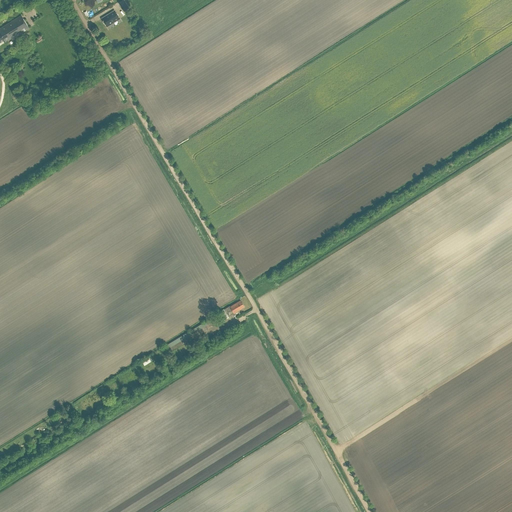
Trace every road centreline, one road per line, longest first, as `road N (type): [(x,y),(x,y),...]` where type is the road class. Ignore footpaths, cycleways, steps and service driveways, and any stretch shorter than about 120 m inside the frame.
road 1 (track): [(258,313),(86,24)]
road 2 (track): [(368,511),(258,313)]
